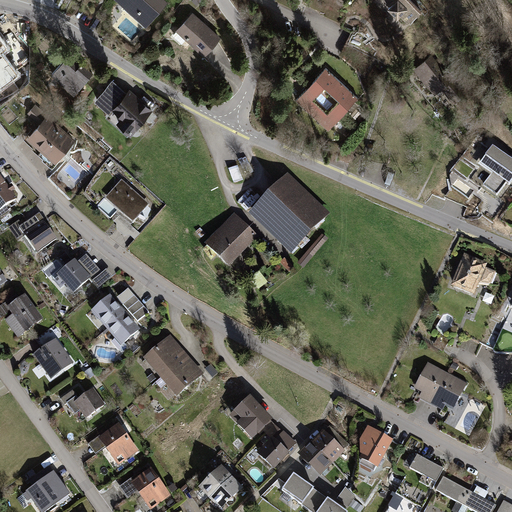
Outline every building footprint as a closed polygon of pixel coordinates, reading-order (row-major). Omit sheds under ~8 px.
[(116,0),(146,27),(169,3),(165,0),(116,0)] [(422,10),(411,0),(380,0),(388,7),(386,9),(396,19),(399,17),(407,25),(422,10)] [(221,38),(192,12),(175,31),(204,57),(221,38)] [(351,30),(344,44),(373,58),(380,44),(351,30)] [(9,49),(0,37),(0,88),(17,76),(1,55),(9,49)] [(344,44),(339,55),(364,76),(373,58),(344,44)] [(465,97),(431,55),(412,70),(434,96),(442,89),(455,105),(465,97)] [(67,56),(50,75),(73,96),(94,73),(82,63),(79,66),(67,56)] [(41,62),(37,66),(40,70),(45,67),(41,62)] [(359,98),(326,68),(296,100),(328,130),(359,98)] [(126,93),(112,81),(95,101),(110,114),(113,110),(121,117),(116,123),(130,136),(153,110),(129,89),(126,93)] [(40,150),(61,127),(35,104),(27,113),(39,124),(27,138),(40,150)] [(61,127),(40,150),(55,163),(76,140),(61,127)] [(511,181),(511,162),(492,148),(489,151),(487,150),(475,167),(476,167),(468,179),(481,188),(482,187),(496,197),(505,184),(509,187),(511,181)] [(377,159),(373,171),(393,177),(397,165),(377,159)] [(331,215),(288,175),(248,217),(291,257),(331,215)] [(8,187),(0,176),(0,211),(17,200),(11,192),(15,190),(11,184),(8,187)] [(148,205),(121,182),(106,199),(120,211),(112,220),(116,224),(116,230),(125,237),(130,237),(135,241),(140,235),(130,226),(148,205)] [(37,254),(56,240),(43,221),(44,220),(39,213),(22,226),(19,221),(8,229),(18,242),(25,237),(37,254)] [(258,238),(233,214),(204,246),(206,248),(203,252),(212,262),(216,258),(229,269),(258,238)] [(77,262),(75,259),(56,275),(73,294),(90,280),(100,271),(86,255),(77,262)] [(487,264),(464,255),(450,289),(474,299),(479,287),(490,288),(496,274),(485,269),(487,264)] [(102,273),(100,271),(90,280),(98,289),(112,277),(106,270),(102,273)] [(268,283),(259,272),(250,279),(258,290),(268,283)] [(107,329),(126,313),(110,295),(91,311),(107,329)] [(0,307),(0,323),(5,320),(18,339),(43,322),(25,296),(15,303),(12,299),(0,307)] [(134,296),(123,306),(138,323),(150,313),(134,296)] [(511,304),(492,352),(511,352),(511,304)] [(125,343),(140,330),(126,313),(107,329),(115,339),(111,342),(119,351),(122,352),(127,348),(126,345),(125,343)] [(160,380),(187,356),(170,337),(143,361),(160,380)] [(73,364),(56,340),(33,356),(51,381),(73,364)] [(134,341),(129,346),(133,351),(139,346),(134,341)] [(177,399),(204,375),(187,356),(160,380),(177,399)] [(468,384),(427,362),(412,389),(421,394),(418,400),(441,412),(444,407),(453,412),(468,384)] [(211,364),(205,369),(213,378),(219,373),(211,364)] [(91,368),(85,372),(90,379),(96,375),(91,368)] [(152,374),(147,379),(151,384),(156,379),(152,374)] [(105,406),(93,389),(78,401),(75,397),(67,404),(75,415),(79,411),(86,420),(105,406)] [(215,389),(206,396),(213,404),(221,396),(215,389)] [(267,437),(277,427),(272,423),(273,421),(250,398),(229,419),(253,443),(263,433),(267,437)] [(97,438),(88,445),(95,455),(104,449),(118,467),(138,453),(119,425),(98,440),(97,438)] [(277,427),(267,437),(271,441),(257,455),(274,472),(290,456),(288,454),(297,445),(283,432),(282,433),(277,427)] [(394,440),(368,427),(360,442),(360,456),(361,457),(360,461),(378,470),(394,440)] [(310,444),(332,465),(350,447),(330,428),(325,433),(323,431),(310,444)] [(332,465),(310,444),(299,457),(321,478),(332,465)] [(443,469),(417,455),(409,470),(422,477),(419,483),(428,488),(431,482),(435,484),(443,469)] [(233,479),(222,467),(199,489),(210,501),(233,479)] [(139,474),(117,489),(126,502),(136,494),(149,511),(170,498),(150,470),(140,477),(139,474)] [(67,493),(53,474),(23,495),(27,502),(31,499),(40,511),(67,493)] [(315,489),(294,474),(282,490),(309,510),(314,503),(308,499),(315,489)] [(489,493),(477,487),(473,494),(443,478),(435,493),(456,504),(451,511),(466,511),(467,510),(470,511),(492,511),(496,506),(485,500),(489,493)] [(221,511),(244,490),(233,479),(210,501),(220,511),(221,511)] [(419,511),(429,495),(402,481),(385,511),(419,511)] [(321,509),(328,499),(315,489),(308,499),(314,503),(321,509)] [(357,497),(345,489),(337,499),(348,508),(357,497)] [(346,511),(328,499),(321,509),(314,503),(309,510),(312,511),(346,511)] [(511,511),(511,505),(503,501),(497,511),(511,511)] [(445,511),(429,503),(424,511),(445,511)]
